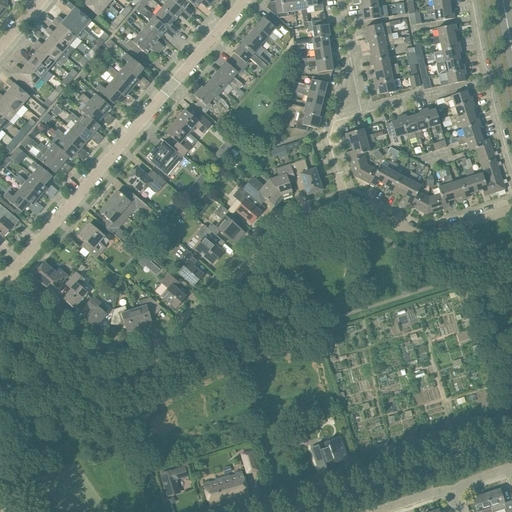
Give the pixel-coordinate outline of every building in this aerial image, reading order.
[(79,0),(98,16),(105,8),(96,0),(79,0)] [(169,0),(168,0),(162,8),(176,20),(179,15),(186,21),(190,17),(172,2),(169,0)] [(169,0),(172,2),(190,17),(193,13),(186,7),(190,3),(186,0),(169,0)] [(186,0),(190,3),(196,8),(200,3),(206,9),(210,5),(204,0),(186,0)] [(295,11),(293,0),(281,0),(281,1),(275,2),(275,3),(270,4),(267,9),(278,18),(288,16),(288,12),(295,11)] [(304,0),(293,0),(295,11),(301,10),(304,28),(308,28),(307,22),(308,22),(306,10),(306,7),(304,0)] [(304,0),(306,7),(313,6),(314,10),(323,9),(321,0),(304,0)] [(359,5),(360,10),(378,7),(376,0),(360,0),(362,5),(359,5)] [(426,7),(426,11),(450,8),(449,1),(451,1),(451,0),(432,0),(434,6),(426,7)] [(72,11),(68,16),(83,29),(90,21),(70,3),(66,7),(72,11)] [(108,10),(115,16),(118,13),(112,7),(108,10)] [(378,7),(360,10),(360,14),(363,14),(364,21),(368,20),(388,17),(387,13),(379,15),(378,7)] [(176,20),(162,8),(155,16),(162,23),(175,34),(178,30),(172,24),(176,20)] [(450,8),(426,11),(427,15),(435,14),(436,21),(454,19),(453,14),(451,14),(450,8)] [(129,13),(125,10),(121,15),(125,18),(129,13)] [(147,25),(161,37),(165,32),(171,38),(175,34),(162,23),(155,16),(148,11),(143,16),(150,22),(147,25)] [(415,13),(409,14),(410,25),(421,24),(419,12),(415,13)] [(260,23),(256,27),(274,42),(282,49),(285,45),(281,41),(271,33),(275,28),(278,31),(282,26),(270,15),(262,25),(260,23)] [(76,37),(83,29),(68,16),(64,21),(58,16),(55,20),(76,37)] [(130,17),(126,21),(131,26),(135,21),(130,17)] [(52,23),(58,28),(54,32),(53,33),(69,46),(74,50),(81,42),(76,37),(55,20),(52,23)] [(313,31),(314,39),(315,39),(328,37),(330,36),(328,25),(322,26),(321,20),(308,22),(307,22),(308,28),(309,32),(313,31)] [(365,40),(391,34),(390,27),(400,25),(399,20),(365,27),(367,34),(364,35),(365,40)] [(118,26),(114,22),(110,26),(114,30),(118,26)] [(161,37),(147,25),(140,34),(149,42),(160,51),(164,47),(157,41),(161,37)] [(432,42),(455,37),(453,30),(456,30),(455,25),(437,28),(439,36),(431,38),(432,42)] [(274,42),(256,27),(249,36),(260,46),(264,41),(270,46),(274,42)] [(47,41),(62,54),(69,46),(53,33),(54,32),(48,28),(45,31),(51,36),(47,41)] [(104,32),(100,37),(105,41),(109,36),(104,32)] [(281,41),(285,45),(290,38),(290,32),(289,32),(281,41)] [(149,42),(140,34),(132,42),(130,40),(126,45),(137,54),(140,50),(146,54),(150,50),(157,55),(160,51),(149,42)] [(369,44),(370,51),(394,46),(394,45),(410,42),(409,38),(403,39),(403,37),(392,40),(391,34),(365,40),(366,44),(369,44)] [(249,36),(241,44),(267,66),(269,64),(267,62),(268,61),(256,51),(260,46),(249,36)] [(314,50),(329,48),(328,37),(315,39),(314,39),(312,39),(294,42),(294,45),(313,43),(314,50)] [(455,37),(432,42),(432,45),(441,43),(442,51),(460,47),(459,43),(456,43),(455,37)] [(114,44),(110,40),(106,45),(110,49),(114,44)] [(55,62),(62,54),(47,41),(43,45),(37,41),(34,44),(55,62)] [(48,70),(55,62),(34,44),(31,48),(37,53),(33,57),(43,67),(48,70)] [(239,58),(235,62),(243,69),(248,64),(246,63),(250,58),(263,70),(267,66),(241,44),(234,53),(239,58)] [(416,56),(423,55),(420,44),(415,45),(416,48),(414,48),(415,53),(416,56)] [(95,46),(91,50),(96,54),(100,50),(95,46)] [(394,46),(370,51),(371,57),(369,57),(370,62),(388,58),(386,51),(394,49),(394,46)] [(434,53),(436,64),(460,59),(458,52),(461,52),(460,47),(442,51),(434,53)] [(308,63),(331,59),(329,48),(314,50),(315,57),(307,58),(308,63)] [(96,54),(91,50),(87,56),(92,59),(96,54)] [(128,64),(123,69),(139,81),(142,77),(143,78),(139,74),(144,69),(126,54),(122,59),(128,64)] [(419,67),(425,66),(423,55),(416,56),(417,64),(418,63),(419,67)] [(41,79),(48,70),(43,67),(33,57),(29,62),(23,57),(20,61),(25,66),(40,79),(41,79)] [(88,62),(83,58),(79,63),(84,66),(88,62)] [(388,58),(370,62),(371,66),(373,66),(375,73),(398,68),(398,64),(389,65),(388,58)] [(239,74),(243,69),(235,62),(235,63),(231,59),(227,64),(226,62),(218,71),(236,87),(239,89),(243,85),(233,77),(237,72),(239,74)] [(331,59),(308,63),(308,68),(316,67),(318,77),(331,77),(332,71),(333,71),(331,59)] [(460,59),(436,64),(438,75),(447,73),(464,69),(463,65),(461,65),(460,59)] [(409,65),(411,76),(417,75),(415,64),(409,65)] [(30,91),(40,79),(25,66),(21,70),(16,66),(9,74),(30,91)] [(425,66),(419,67),(422,78),(428,77),(427,77),(425,66)] [(131,90),(139,81),(123,69),(119,74),(111,67),(107,72),(115,79),(116,77),(131,90)] [(373,79),(374,84),(393,80),(391,73),(394,72),(394,75),(400,74),(398,68),(375,73),(376,79),(373,79)] [(74,69),(69,74),(74,78),(78,73),(74,69)] [(465,74),(464,69),(447,73),(448,80),(440,82),(441,86),(464,82),(463,75),(465,74)] [(88,75),(84,71),(80,76),(84,80),(88,75)] [(218,71),(211,80),(222,90),(227,84),(233,90),(236,87),(218,71)] [(74,78),(69,74),(65,80),(70,83),(74,78)] [(417,75),(411,76),(409,77),(411,88),(420,87),(417,75)] [(109,85),(124,98),(131,90),(116,77),(115,79),(109,85)] [(293,87),(324,95),(327,84),(329,85),(331,77),(318,77),(318,82),(311,80),(310,86),(292,81),(291,87),(293,87)] [(428,77),(422,78),(424,90),(431,88),(428,77)] [(7,92),(22,105),(30,97),(9,79),(6,83),(11,88),(7,92)] [(202,87),(214,97),(214,98),(215,98),(222,104),(227,109),(229,107),(224,101),(218,95),(222,90),(211,80),(203,88),(202,87)] [(394,88),(393,80),(374,84),(375,89),(378,88),(379,95),(403,90),(402,86),(394,88)] [(124,98),(109,85),(105,90),(100,85),(96,90),(113,105),(118,99),(122,102),(121,102),(124,98)] [(58,87),(55,91),(59,95),(63,91),(58,87)] [(209,103),(214,97),(202,87),(194,96),(199,100),(195,105),(205,114),(212,105),(209,103)] [(306,102),(312,104),(321,106),(324,95),(293,87),(292,92),(307,96),(306,102)] [(48,108),(59,95),(55,91),(44,104),(48,108)] [(455,107),(472,101),(471,97),(468,98),(466,91),(444,98),(445,102),(452,100),(455,107)] [(0,100),(15,113),(22,105),(7,92),(3,97),(0,94),(0,100)] [(82,93),(78,98),(82,102),(86,97),(82,93)] [(88,103),(104,116),(111,108),(95,95),(90,101),(88,103)] [(97,124),(104,116),(88,103),(90,101),(86,97),(82,102),(86,106),(81,112),(84,115),(84,114),(97,124)] [(0,114),(8,122),(15,113),(0,100),(0,114)] [(472,101),(455,107),(457,114),(449,117),(451,121),(473,113),(471,107),(474,106),(472,101)] [(299,112),(319,117),(321,106),(312,104),(306,102),(305,108),(287,103),(285,109),(299,112)] [(46,111),(41,107),(38,112),(42,116),(46,111)] [(424,110),(426,118),(429,128),(434,126),(436,134),(442,132),(435,110),(429,112),(428,109),(424,110)] [(419,114),(413,116),(420,139),(424,138),(421,130),(429,128),(426,118),(424,110),(419,112),(419,114)] [(185,111),(175,122),(189,134),(194,127),(203,134),(211,124),(201,115),(196,120),(185,111)] [(319,117),(299,112),(295,129),(293,128),(288,130),(290,137),(306,132),(307,132),(309,127),(318,129),(320,117),(319,117)] [(71,113),(67,117),(71,121),(76,116),(71,113)] [(460,122),(462,129),(479,123),(478,119),(475,119),(473,113),(451,121),(452,124),(460,122)] [(0,129),(1,130),(3,128),(5,130),(11,124),(8,122),(0,114),(0,129)] [(84,115),(79,120),(77,122),(93,135),(100,127),(97,124),(84,114),(84,115)] [(421,144),(420,139),(413,116),(407,118),(406,115),(402,116),(403,121),(407,134),(408,140),(416,138),(418,145),(421,144)] [(403,121),(402,116),(397,118),(398,120),(385,124),(392,144),(395,147),(402,144),(400,137),(407,134),(403,121)] [(70,131),(85,144),(93,135),(77,122),(79,120),(75,117),(71,121),(75,124),(70,131)] [(31,119),(27,124),(32,127),(35,123),(31,119)] [(189,134),(175,122),(166,133),(177,143),(172,149),(183,158),(192,146),(184,139),(189,134)] [(479,123),(462,129),(464,136),(456,138),(458,142),(481,135),(478,128),(481,128),(479,123)] [(28,132),(32,127),(27,124),(20,132),(25,136),(28,132)] [(38,133),(34,129),(30,134),(35,137),(38,133)] [(349,138),(351,145),(374,138),(373,134),(365,136),(363,129),(345,134),(346,139),(349,138)] [(78,152),(85,144),(70,131),(65,136),(63,139),(78,152)] [(25,136),(20,132),(17,136),(13,140),(18,144),(21,140),(25,136)] [(65,136),(61,133),(58,138),(61,141),(57,147),(56,147),(68,157),(71,160),(78,152),(63,139),(65,136)] [(481,135),(458,142),(459,146),(467,143),(469,151),(476,148),(490,144),(488,139),(483,141),(481,135)] [(31,140),(27,136),(20,145),(25,148),(31,140)] [(348,157),(363,153),(370,151),(367,144),(375,142),(374,138),(351,145),(353,151),(347,153),(348,157)] [(14,149),(18,144),(13,140),(9,145),(14,149)] [(228,140),(224,145),(231,151),(235,146),(228,140)] [(446,147),(444,140),(433,144),(434,146),(435,151),(443,148),(446,147)] [(46,153),(62,165),(68,157),(56,147),(57,147),(53,144),(49,141),(44,146),(49,150),(46,153)] [(182,158),(183,158),(172,149),(164,141),(156,150),(154,148),(150,153),(152,155),(150,158),(152,160),(150,162),(160,170),(160,169),(167,175),(182,157),(182,158)] [(40,143),(36,148),(41,151),(44,146),(40,143)] [(292,143),(284,146),(286,151),(294,149),(292,143)] [(490,144),(476,148),(481,164),(495,160),(494,156),(498,155),(497,151),(493,153),(490,144)] [(54,174),(62,165),(46,153),(49,150),(44,146),(41,151),(35,157),(54,174)] [(286,151),(284,146),(276,148),(280,161),(288,159),(286,151)] [(22,152),(18,148),(10,158),(14,161),(22,152)] [(387,152),(398,158),(400,153),(390,148),(387,152)] [(366,165),(363,153),(348,157),(353,175),(366,165)] [(304,160),(290,165),(294,177),(298,190),(304,187),(307,195),(322,190),(315,169),(308,171),(304,160)] [(481,164),(484,173),(486,181),(500,176),(497,167),(501,165),(500,162),(496,163),(495,160),(481,164)] [(36,171),(32,176),(47,189),(50,185),(51,186),(51,185),(47,182),(52,177),(34,162),(30,166),(36,171)] [(378,181),(383,184),(394,164),(391,162),(387,169),(380,165),(377,171),(370,184),(374,187),(378,181)] [(388,189),(392,192),(401,176),(394,172),(398,165),(394,164),(383,184),(389,187),(388,189)] [(294,177),(290,165),(276,169),(278,176),(270,180),(280,196),(281,199),(282,199),(293,195),(287,179),(294,177)] [(366,165),(353,175),(370,184),(377,171),(366,165)] [(151,179),(137,168),(126,181),(142,194),(148,186),(153,190),(155,187),(159,190),(166,182),(151,170),(151,171),(155,174),(151,179)] [(472,168),(469,169),(476,192),(482,190),(484,196),(491,194),(486,181),(484,173),(475,176),(472,168)] [(476,192),(469,169),(465,171),(468,178),(460,181),(466,198),(470,197),(469,194),(476,192)] [(401,176),(392,192),(396,194),(398,192),(403,195),(415,174),(411,172),(407,179),(401,176)] [(210,178),(215,183),(219,179),(213,174),(210,178)] [(418,176),(415,174),(403,195),(409,198),(406,204),(410,206),(418,192),(421,187),(414,183),(418,176)] [(466,198),(460,181),(453,183),(451,175),(447,176),(455,199),(460,197),(461,200),(466,198)] [(32,176),(27,182),(25,185),(40,197),(47,189),(32,176)] [(438,188),(440,194),(445,209),(450,207),(448,201),(455,199),(447,176),(443,178),(446,185),(438,188)] [(502,181),(500,176),(486,181),(491,194),(505,189),(503,184),(507,183),(506,179),(502,181)] [(243,189),(254,199),(261,205),(261,204),(258,201),(262,196),(275,207),(281,199),(280,196),(270,180),(264,187),(253,177),(243,189)] [(200,187),(204,182),(199,178),(195,182),(200,187)] [(18,193),(33,205),(40,197),(25,185),(27,182),(23,179),(19,183),(23,187),(18,193)] [(254,199),(243,189),(240,187),(233,196),(242,204),(236,211),(251,223),(261,212),(250,203),(254,199)] [(108,202),(126,217),(136,206),(143,212),(148,207),(135,196),(130,202),(117,191),(108,202)] [(200,191),(197,195),(201,199),(205,195),(200,191)] [(187,192),(183,196),(188,201),(192,197),(187,192)] [(427,215),(429,198),(418,192),(410,206),(427,215)] [(33,205),(18,193),(14,198),(7,193),(3,197),(21,212),(26,207),(30,210),(29,209),(33,205)] [(429,198),(427,215),(445,209),(440,194),(429,198)] [(120,239),(122,238),(124,234),(117,228),(126,217),(108,202),(99,213),(112,223),(106,229),(119,240),(120,239)] [(211,224),(207,228),(216,236),(220,231),(234,243),(243,232),(229,220),(232,215),(221,205),(214,214),(222,221),(216,228),(211,224)] [(0,235),(3,237),(12,226),(14,228),(19,221),(1,206),(0,206),(0,235)] [(104,237),(89,224),(79,236),(86,242),(82,247),(83,248),(89,253),(96,258),(104,248),(98,243),(104,237)] [(216,236),(207,228),(204,225),(196,235),(202,240),(194,249),(212,264),(223,252),(211,242),(216,236)] [(83,248),(79,252),(85,257),(89,253),(83,248)] [(185,265),(178,273),(186,280),(193,286),(204,274),(194,266),(199,261),(191,254),(187,250),(178,260),(185,265)] [(149,260),(143,255),(137,263),(142,268),(149,260)] [(55,273),(44,263),(33,276),(46,288),(50,283),(56,288),(67,276),(59,270),(55,273)] [(85,280),(76,272),(65,285),(70,289),(62,299),(74,309),(88,293),(80,286),(85,280)] [(180,283),(169,274),(161,283),(167,288),(161,296),(176,309),(186,297),(176,288),(180,283)] [(105,307),(93,296),(85,305),(90,309),(83,318),(95,328),(107,314),(102,310),(105,307)] [(134,310),(140,328),(152,324),(147,309),(151,308),(157,314),(162,308),(150,298),(138,301),(140,308),(134,310)] [(127,332),(140,328),(134,310),(128,312),(125,305),(113,309),(110,324),(117,326),(119,319),(123,317),(127,332)] [(307,442),(301,427),(294,430),(299,445),(307,442)] [(312,453),(319,474),(330,471),(328,465),(332,463),(332,464),(347,458),(340,438),(325,443),(326,448),(323,449),(322,449),(312,453),(312,452),(312,453)] [(259,471),(253,450),(240,453),(246,475),(259,471)] [(175,470),(158,475),(165,496),(178,492),(174,480),(177,478),(175,470)] [(249,496),(241,471),(202,483),(210,509),(249,496)] [(511,511),(511,500),(504,503),(499,490),(486,494),(491,511),(495,511),(506,509),(506,511),(508,511),(510,511),(509,511),(511,511)] [(491,511),(486,494),(473,498),(477,511),(491,511)]
